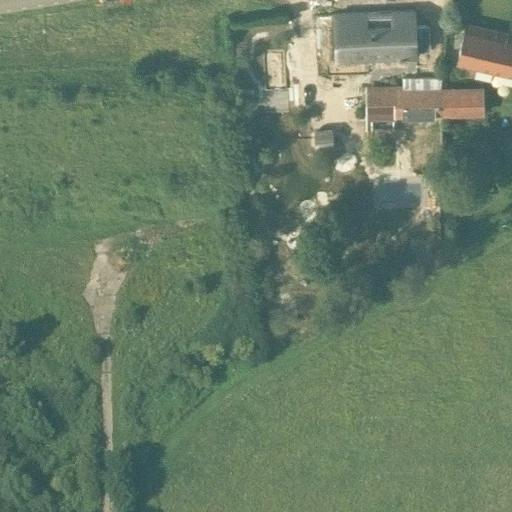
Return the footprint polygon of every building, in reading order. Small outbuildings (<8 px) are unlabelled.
[(415,24),(414,10),(334,14),(336,58),(416,54),(416,48),(430,47),(428,23),(415,24)] [(511,74),(511,32),(465,22),(457,61),(511,74)] [(403,83),(366,84),(367,131),(372,131),(372,121),(372,118),(397,118),(397,116),(441,115),(442,115),(442,114),(442,87),(443,87),(443,76),(441,76),(403,77),(403,83)] [(442,114),(484,113),(484,84),(450,85),(450,86),(442,87),(442,114)] [(315,149),(334,148),(333,128),(314,129),(315,149)] [(399,182),(400,201),(430,200),(429,180),(399,182)]
